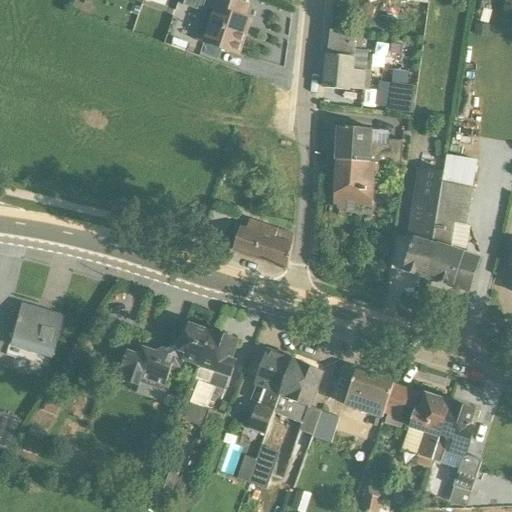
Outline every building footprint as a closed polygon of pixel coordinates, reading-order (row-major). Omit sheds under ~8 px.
[(249,5),(232,0),(184,0),(183,4),(205,12),(195,42),(239,56),(251,21),(244,18),(249,5)] [(350,90),(369,93),(369,92),(372,72),(365,72),(368,52),(361,51),(363,34),(330,31),(323,89),(350,92),(350,90)] [(412,115),(416,88),(391,84),(388,112),(412,115)] [(404,167),(409,133),(402,132),(401,142),(389,140),(389,133),(339,128),(336,163),(404,167)] [(467,226),(476,161),(445,156),(441,184),(432,244),(436,245),(427,282),(469,295),(481,257),(466,253),(470,227),(467,226)] [(338,193),(337,210),(353,211),(354,207),(371,208),(373,179),(378,179),(379,165),(336,163),(334,193),(338,193)] [(432,244),(442,173),(417,170),(405,238),(412,241),(402,274),(427,282),(436,245),(432,244)] [(240,227),(233,251),(287,269),(291,247),(292,235),(257,224),(254,231),(240,227)] [(207,227),(204,238),(219,242),(223,232),(207,227)] [(364,283),(382,282),(381,266),(363,268),(364,283)] [(5,356),(46,369),(61,318),(19,306),(5,356)] [(196,368),(210,332),(188,325),(183,339),(174,343),(175,345),(164,350),(163,349),(155,353),(131,345),(117,381),(138,389),(142,381),(164,388),(171,370),(180,371),(183,364),(196,368)] [(233,360),(239,342),(210,332),(196,368),(176,419),(200,428),(215,389),(224,392),(228,380),(230,381),(237,362),(233,360)] [(293,360),(266,350),(252,387),(264,392),(259,406),(257,405),(247,431),(264,437),(273,416),(293,360)] [(311,409),(325,372),(293,360),(273,416),(301,426),(298,433),(312,438),(321,412),(311,409)] [(393,384),(355,372),(343,409),(381,421),(393,384)] [(384,425),(401,430),(402,430),(403,426),(401,421),(410,391),(393,384),(383,416),(386,417),(384,425)] [(451,404),(423,395),(418,409),(415,408),(401,451),(416,456),(414,466),(428,470),(432,462),(451,404)] [(468,409),(451,404),(432,462),(440,464),(444,453),(462,460),(455,481),(473,487),(479,468),(478,467),(480,461),(466,456),(474,428),(469,427),(474,412),(468,409)] [(208,411),(199,437),(214,443),(224,417),(208,411)] [(312,439),(331,445),(340,420),(321,412),(312,438),(312,439)] [(0,415),(0,449),(6,451),(15,420),(0,415)] [(155,458),(138,452),(127,481),(144,487),(155,458)] [(255,462),(244,457),(236,481),(246,484),(255,462)] [(155,490),(153,496),(158,498),(160,492),(178,499),(188,475),(162,465),(153,489),(155,490)] [(367,485),(362,511),(380,511),(384,487),(367,485)]
